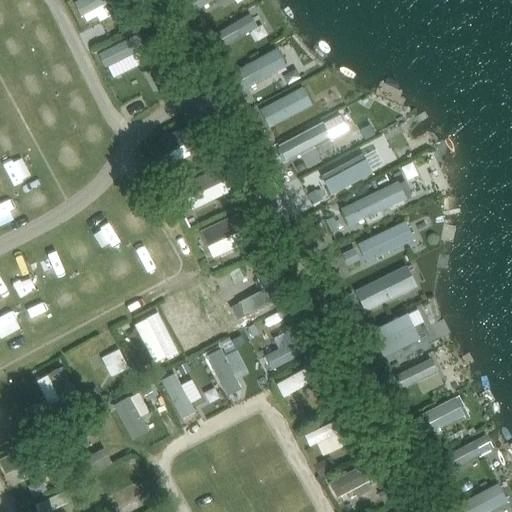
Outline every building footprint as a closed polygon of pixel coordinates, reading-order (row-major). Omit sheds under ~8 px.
[(37,0),(24,0),(18,4),(28,19),(43,9),(37,0)] [(202,16),(235,2),(234,0),(213,0),(198,6),(202,16)] [(256,41),(265,35),(250,10),(208,34),(218,50),(250,31),(256,41)] [(104,22),(83,32),(88,45),(110,34),(104,22)] [(18,29),(1,35),(8,55),(26,49),(18,29)] [(137,34),(96,50),(103,68),(112,64),(115,72),(147,59),(137,34)] [(228,71),(238,91),(286,68),(277,48),(228,71)] [(259,108),(269,127),(312,104),(301,85),(259,108)] [(39,107),(49,131),(68,123),(58,100),(39,107)] [(239,121),(243,128),(255,122),(250,115),(239,121)] [(276,140),(284,159),(343,134),(335,115),(276,140)] [(68,158),(85,150),(77,134),(60,142),(68,158)] [(328,191),(385,167),(376,147),(319,172),(328,191)] [(271,152),(262,157),(265,164),(275,159),(271,152)] [(0,167),(0,187),(8,183),(0,167)] [(339,205),(347,224),(405,200),(397,181),(339,205)] [(234,190),(224,195),(229,204),(239,199),(234,190)] [(339,229),(333,217),(327,220),(332,232),(339,229)] [(356,243),(365,262),(414,239),(405,219),(356,243)] [(200,229),(210,256),(232,248),(222,221),(200,229)] [(266,250),(260,238),(250,243),(257,255),(266,250)] [(343,254),(348,266),(360,260),(355,249),(343,254)] [(408,267),(355,285),(363,308),(416,289),(408,267)] [(184,295),(201,340),(227,331),(210,286),(184,295)] [(231,307),(240,320),(266,302),(257,290),(231,307)] [(34,313),(51,308),(46,293),(30,298),(34,313)] [(359,309),(352,293),(343,298),(350,313),(359,309)] [(154,363),(178,352),(158,311),(134,323),(154,363)] [(407,314),(371,332),(376,342),(384,357),(420,339),(407,314)] [(371,332),(359,338),(364,348),(376,342),(371,332)] [(221,343),(225,352),(240,346),(236,336),(221,343)] [(288,343),(265,356),(272,369),(295,356),(288,343)] [(101,356),(112,376),(129,366),(119,347),(101,356)] [(243,388),(239,376),(248,373),(239,349),(223,354),(221,347),(209,351),(223,394),(243,388)] [(146,353),(136,358),(141,368),(151,363),(146,353)] [(395,403),(443,384),(432,356),(384,375),(395,403)] [(61,364),(35,381),(52,407),(78,391),(61,364)] [(201,396),(192,378),(182,383),(176,370),(160,378),(180,419),(198,411),(193,401),(201,396)] [(276,383),(282,396),(305,384),(299,372),(276,383)] [(150,387),(142,391),(148,400),(155,396),(150,387)] [(90,407),(102,400),(95,388),(84,394),(90,407)] [(0,396),(0,416),(17,409),(9,392),(0,396)] [(141,392),(114,402),(126,438),(147,431),(141,414),(148,412),(141,392)] [(422,435),(469,415),(460,395),(414,415),(422,435)] [(257,446),(271,438),(263,422),(248,430),(257,446)] [(112,446),(105,428),(84,437),(91,454),(112,446)] [(212,442),(218,459),(229,455),(224,439),(212,442)] [(447,443),(447,466),(494,466),(493,443),(447,443)] [(266,464),(278,480),(292,470),(280,454),(266,464)] [(335,468),(329,457),(313,465),(320,477),(335,468)] [(373,491),(362,466),(329,479),(339,504),(373,491)] [(67,477),(61,467),(52,472),(57,482),(67,477)] [(200,486),(200,471),(181,471),(181,486),(200,486)] [(441,491),(448,487),(443,477),(436,481),(441,491)] [(91,497),(100,493),(95,483),(86,487),(91,497)] [(459,511),(485,511),(507,503),(498,483),(455,502),(459,511)] [(397,497),(391,486),(378,493),(385,504),(397,497)] [(294,511),(309,504),(300,487),(285,495),(294,511)]
